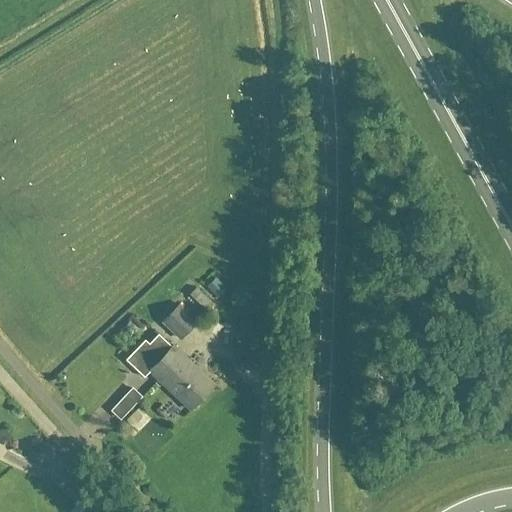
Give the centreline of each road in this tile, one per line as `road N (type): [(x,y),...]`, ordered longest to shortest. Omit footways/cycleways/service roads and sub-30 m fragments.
road 1 (primary): [(310,0),(319,40),(321,511)]
road 2 (primary): [(511,229),(385,0)]
